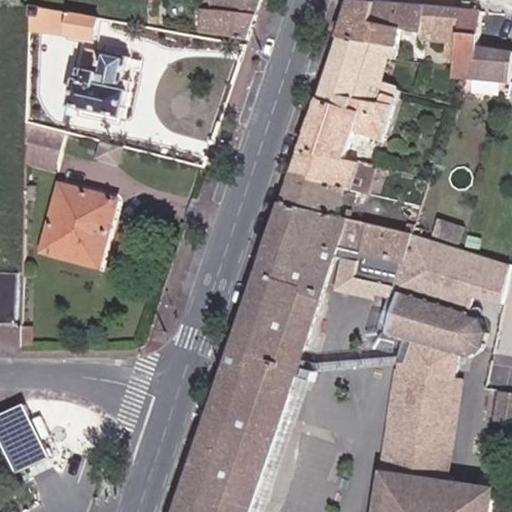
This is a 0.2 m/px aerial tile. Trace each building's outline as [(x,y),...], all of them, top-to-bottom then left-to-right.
[(207,0),(205,8),(258,16),(263,0),(207,0)] [(462,72),(464,9),(355,0),(342,38),(393,48),(396,48),(402,28),(426,31),(424,53),(447,58),(446,70),(462,72)] [(102,18),(37,7),(37,29),(98,39),(102,18)] [(197,32),(250,39),(258,16),(205,8),(200,8),(197,32)] [(510,82),(511,72),(511,49),(484,47),(486,11),(464,9),(462,72),(461,76),(510,82)] [(153,17),(153,24),(161,25),(162,17),(153,17)] [(393,48),(342,38),(321,101),(354,110),(359,97),(383,103),(386,97),(391,98),(394,90),(380,86),(393,48)] [(130,119),(138,90),(124,86),(133,58),(112,53),(103,81),(84,77),(76,105),(130,119)] [(321,101),(305,151),(346,160),(354,136),(384,144),(402,92),(394,90),(391,98),(386,97),(383,103),(359,97),(354,110),(321,101)] [(61,168),(70,131),(35,123),(34,161),(61,168)] [(492,137),(494,129),(486,127),(484,136),(492,137)] [(305,151),(296,175),(349,187),(356,189),(357,184),(353,183),(360,163),(346,160),(305,151)] [(385,176),(386,169),(380,167),(378,174),(385,176)] [(296,175),(287,205),(339,216),(349,187),(296,175)] [(107,266),(127,198),(66,181),(46,248),(107,266)] [(287,205),(182,511),(256,511),(339,272),(345,274),(341,287),(371,296),(373,292),(386,296),(378,323),(382,325),(381,332),(399,337),(410,341),(402,368),(449,378),(456,354),(468,358),(477,353),(483,347),(487,337),(487,332),(481,316),(477,313),(473,313),(479,293),(510,303),(511,293),(511,261),(462,246),(423,235),(415,233),(358,220),(339,216),(287,205)] [(361,209),(358,220),(415,233),(418,222),(361,209)] [(415,233),(423,235),(426,224),(418,222),(415,233)] [(0,322),(22,323),(23,270),(0,270),(0,322)] [(410,341),(399,337),(390,366),(392,470),(458,484),(457,379),(449,378),(402,368),(410,341)] [(511,418),(511,388),(505,388),(500,416),(511,418)] [(495,511),(500,493),(458,484),(392,470),(383,511),(495,511)]
